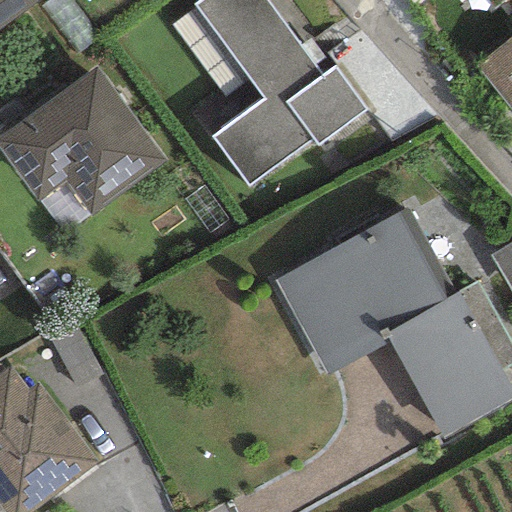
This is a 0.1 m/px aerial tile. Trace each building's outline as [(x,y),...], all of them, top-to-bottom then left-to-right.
[(0,0),(0,27),(38,0),(0,0)] [(264,0),(201,0),(193,6),(262,100),(212,137),(248,185),(311,139),(316,146),(364,111),(332,68),(321,76),(264,0)] [(511,37),(475,67),(511,112),(511,37)] [(164,162),(98,70),(0,138),(0,155),(33,202),(63,181),(87,216),(164,162)] [(405,210),(275,280),(327,376),(388,343),(439,437),(511,397),(496,368),(511,359),(511,349),(476,284),(452,297),(405,210)] [(24,391),(8,369),(0,375),(0,511),(31,511),(96,466),(36,383),(24,391)]
